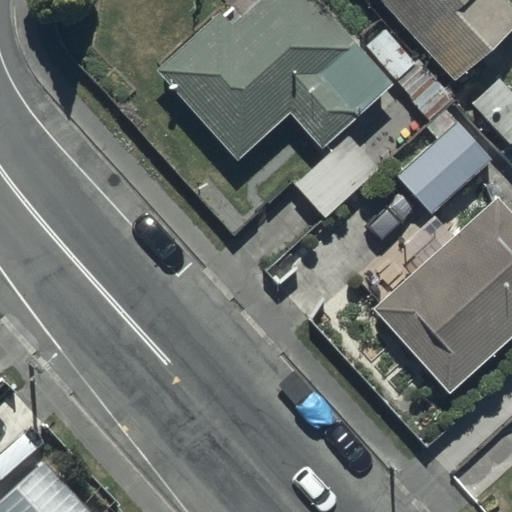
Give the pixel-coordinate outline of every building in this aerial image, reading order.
[(222,16),(155,74),(234,165),(288,118),(317,151),(390,87),(313,0),(263,0),(232,28),(222,16)] [(374,0),(452,85),(511,30),(511,10),(502,0),(374,0)] [(511,147),(511,95),(498,80),(471,105),(511,149),(511,147)] [(293,184),(323,217),(418,131),(388,98),(293,184)] [(434,142),(395,177),(430,216),(491,161),(446,110),(423,130),(434,142)] [(511,337),(511,216),(498,201),(372,313),(446,396),(511,337)] [(85,511),(45,466),(0,505),(0,511),(85,511)]
